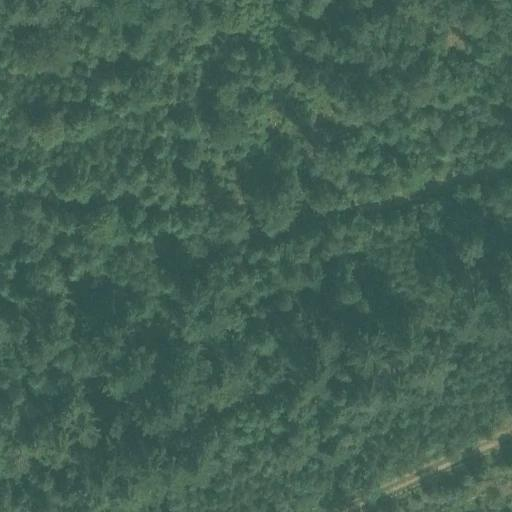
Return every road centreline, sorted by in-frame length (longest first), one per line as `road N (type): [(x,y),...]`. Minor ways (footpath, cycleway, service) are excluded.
road 1 (track): [(511,164),(350,208),(0,190)]
road 2 (track): [(340,511),(511,438)]
